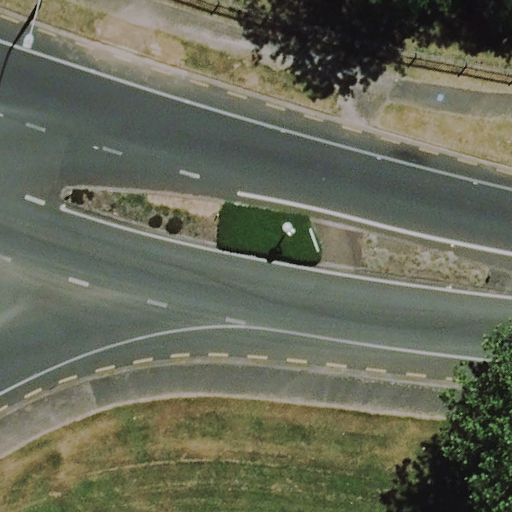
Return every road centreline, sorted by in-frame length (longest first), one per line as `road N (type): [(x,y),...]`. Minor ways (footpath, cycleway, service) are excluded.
road 1 (tertiary): [(511,314),(18,193)]
road 2 (tertiary): [(86,92),(511,203)]
road 3 (unclassified): [(86,92),(18,193)]
